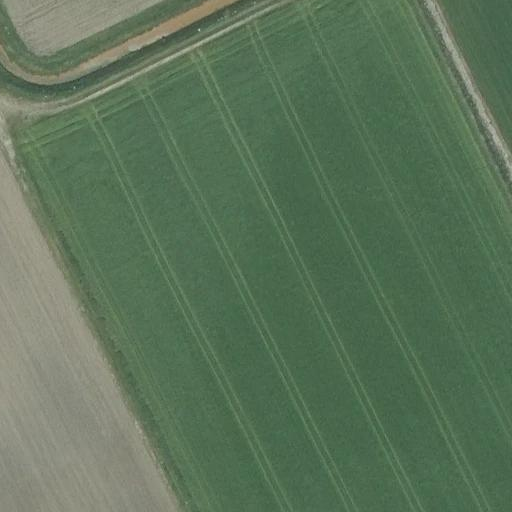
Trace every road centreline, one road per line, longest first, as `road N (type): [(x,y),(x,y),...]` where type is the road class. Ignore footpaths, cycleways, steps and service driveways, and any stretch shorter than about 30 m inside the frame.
road 1 (track): [(0,123),(188,511)]
road 2 (track): [(8,138),(285,0)]
